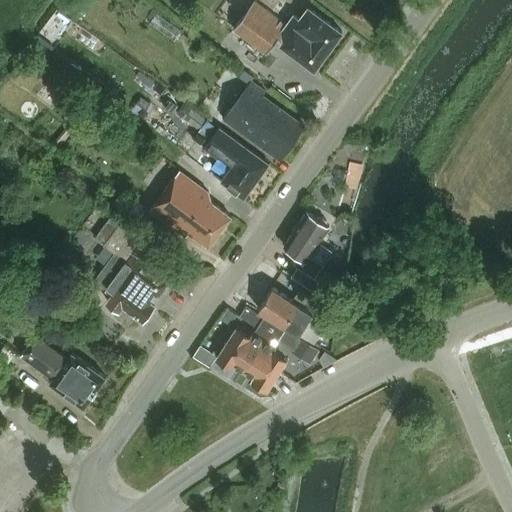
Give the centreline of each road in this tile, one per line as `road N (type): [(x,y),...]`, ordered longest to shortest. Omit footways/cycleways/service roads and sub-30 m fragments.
road 1 (residential): [(97,511),(94,482),(108,443),(432,0)]
road 2 (secondary): [(144,511),(228,449),(434,336)]
road 3 (residential): [(511,508),(443,355)]
